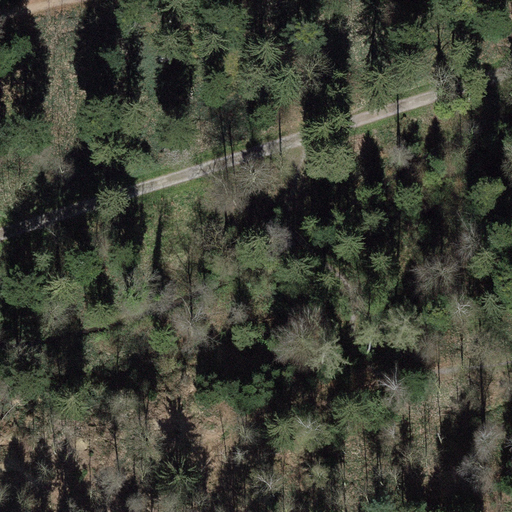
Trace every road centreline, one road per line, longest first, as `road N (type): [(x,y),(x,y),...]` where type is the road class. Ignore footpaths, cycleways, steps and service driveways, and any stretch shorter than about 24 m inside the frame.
road 1 (track): [(0,234),(329,134)]
road 2 (track): [(329,134),(511,71)]
